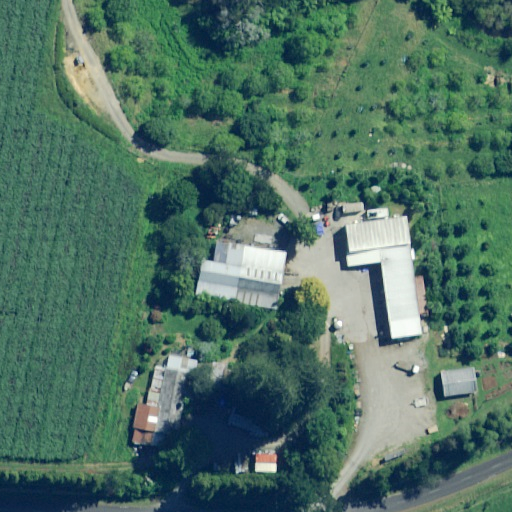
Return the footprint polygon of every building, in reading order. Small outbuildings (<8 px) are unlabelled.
[(413,318),(399,217),(337,225),(342,266),(372,262),(380,322),(413,318)] [(281,253),(211,243),(208,263),(196,261),(191,297),(272,309),(281,253)] [(185,360),(163,356),(161,368),(183,371),(185,360)] [(143,404),(154,406),(161,369),(150,367),(143,404)] [(138,430),(129,430),(128,442),(141,444),(141,442),(148,442),(151,417),(139,416),(138,430)]
